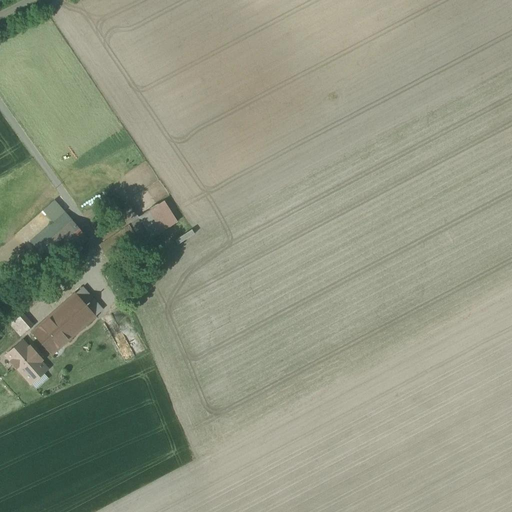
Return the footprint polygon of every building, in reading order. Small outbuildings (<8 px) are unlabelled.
[(163,201),(139,217),(152,238),(177,222),(163,201)] [(65,214),(31,244),(42,256),(62,239),(76,227),(65,214)] [(76,227),(62,239),(68,247),(83,234),(76,227)] [(121,287),(110,268),(103,272),(114,291),(121,287)] [(80,289),(49,317),(68,339),(100,312),(80,289)] [(17,314),(8,322),(20,335),(29,327),(17,314)] [(49,317),(31,332),(51,355),(68,339),(49,317)] [(5,356),(30,384),(47,370),(21,341),(5,356)]
